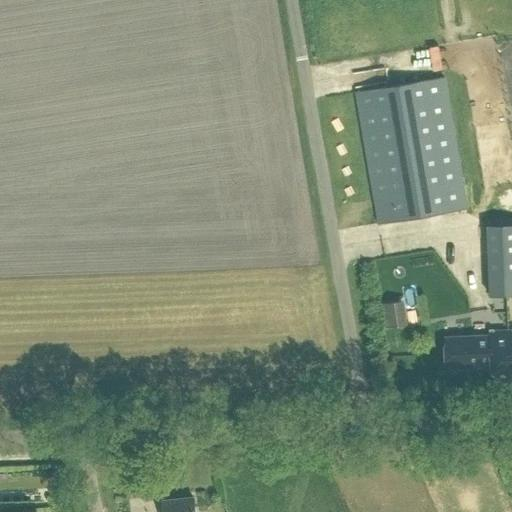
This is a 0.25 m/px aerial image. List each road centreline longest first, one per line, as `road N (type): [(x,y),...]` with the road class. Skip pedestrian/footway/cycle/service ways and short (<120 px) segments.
road 1 (unclassified): [(364,424),(290,0)]
road 2 (tertiary): [(81,434),(364,424)]
road 3 (tertiary): [(364,424),(511,417)]
